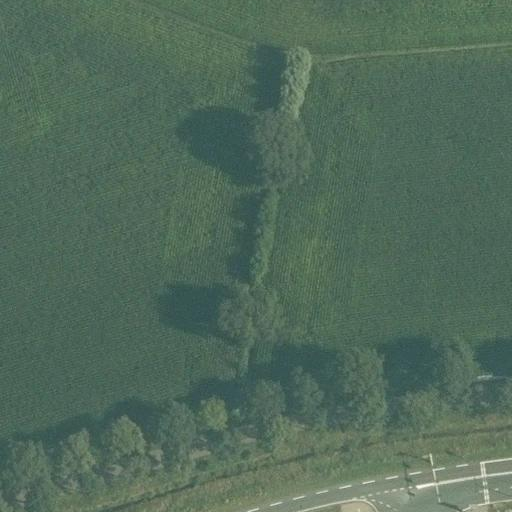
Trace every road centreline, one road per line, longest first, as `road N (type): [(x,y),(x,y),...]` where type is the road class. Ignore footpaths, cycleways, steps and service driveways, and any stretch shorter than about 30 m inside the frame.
road 1 (unclassified): [(511,386),(250,431),(0,501)]
road 2 (secondary): [(413,485),(277,511)]
